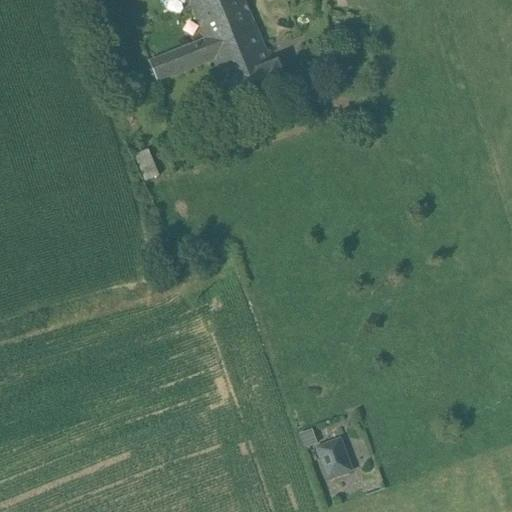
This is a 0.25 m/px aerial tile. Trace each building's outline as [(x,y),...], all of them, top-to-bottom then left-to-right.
[(187,0),(193,14),(227,0),(187,0)] [(212,62),(214,67),(263,47),(243,0),(227,0),(193,14),(204,42),(212,62)] [(157,84),(212,62),(204,42),(149,64),(157,84)] [(263,47),(214,67),(223,88),(217,90),(227,115),(287,91),(277,66),(271,68),(263,47)] [(143,182),(157,178),(148,150),(134,154),(143,182)] [(357,472),(345,442),(318,452),(330,482),(357,472)]
